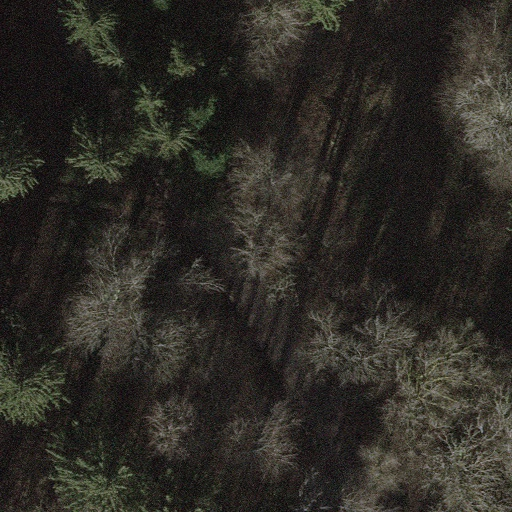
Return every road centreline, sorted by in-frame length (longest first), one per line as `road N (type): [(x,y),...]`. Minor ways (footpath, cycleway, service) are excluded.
road 1 (track): [(42,0),(233,248),(363,511)]
road 2 (track): [(233,248),(0,200)]
